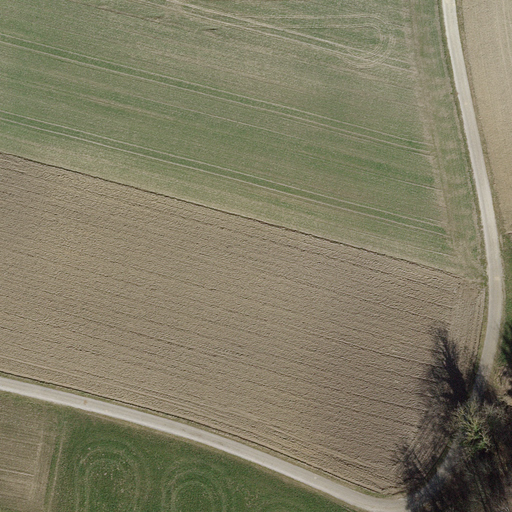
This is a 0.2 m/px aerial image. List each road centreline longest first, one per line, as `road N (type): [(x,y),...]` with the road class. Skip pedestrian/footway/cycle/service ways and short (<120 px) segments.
road 1 (track): [(448,0),(497,285),(493,344),(457,472),(434,503),(406,511)]
road 2 (track): [(405,511),(367,506),(225,445),(0,384)]
